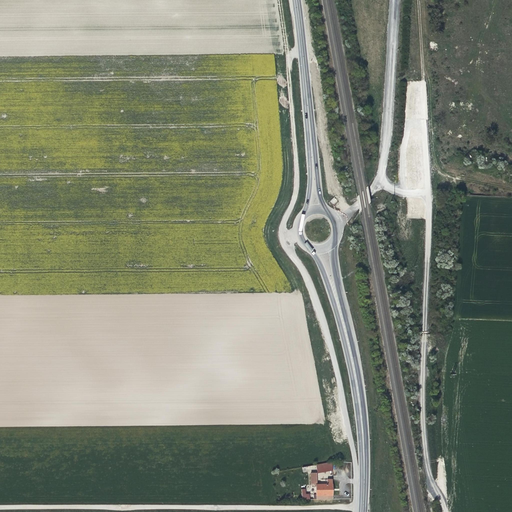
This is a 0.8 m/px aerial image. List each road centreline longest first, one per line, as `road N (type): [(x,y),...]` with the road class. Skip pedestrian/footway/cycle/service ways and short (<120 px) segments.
road 1 (track): [(363,508),(0,510)]
road 2 (unclassified): [(297,231),(282,236),(330,345),(354,458),(345,507)]
road 3 (unclassified): [(335,222),(379,180),(393,0)]
road 4 (track): [(302,53),(289,59),(297,171),(282,236)]
road 5 (primary): [(363,511),(362,428),(345,329)]
road 6 (track): [(423,337),(425,477),(443,511)]
road 7 (primary): [(311,140),(296,0)]
